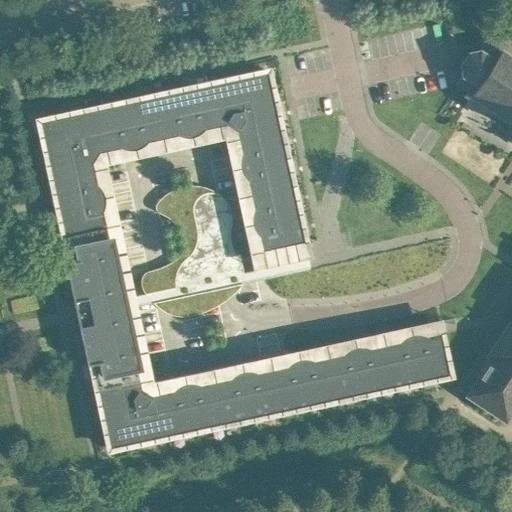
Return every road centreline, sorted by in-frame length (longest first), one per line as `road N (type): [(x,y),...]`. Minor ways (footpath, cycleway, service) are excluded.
road 1 (residential): [(332,0),(358,117),(374,140),(461,207),(461,256),(423,286),(187,338)]
road 2 (residential): [(0,33),(130,0)]
